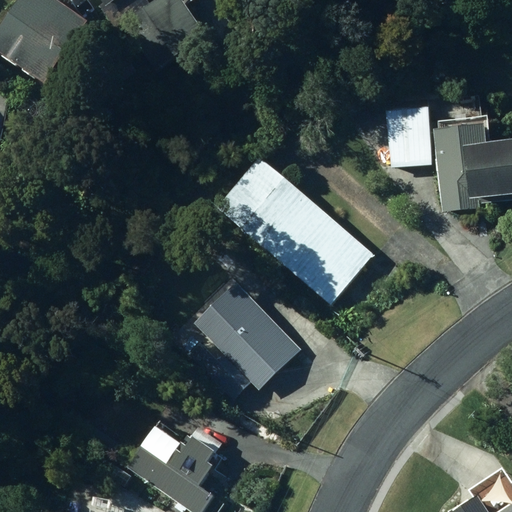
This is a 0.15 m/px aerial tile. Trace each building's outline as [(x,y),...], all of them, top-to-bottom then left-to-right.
[(99,26),(60,0),(29,0),(0,44),(0,49),(57,88),(99,26)] [(109,0),(165,77),(216,39),(187,0),(109,0)] [(359,97),(344,105),(350,115),(365,106),(359,97)] [(434,111),(393,114),(398,169),(439,166),(434,111)] [(486,212),(485,200),(511,198),(511,149),(499,151),(498,122),(447,124),(451,214),(486,212)] [(265,160),(223,209),(335,305),(377,256),(265,160)] [(0,171),(0,218),(18,210),(0,171)] [(209,347),(197,359),(238,402),(256,384),(264,392),(306,351),(241,286),(201,325),(232,357),(225,364),(209,347)] [(207,489),(220,471),(190,449),(176,468),(151,449),(135,471),(191,511),(210,511),(220,499),(207,489)] [(511,511),(511,473),(511,472),(478,493),(485,505),(473,511),(511,511)]
